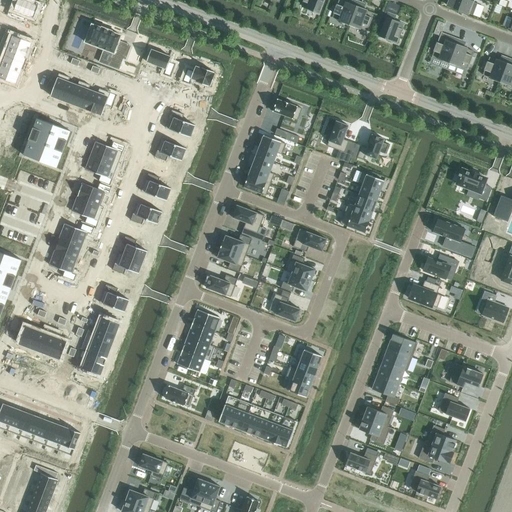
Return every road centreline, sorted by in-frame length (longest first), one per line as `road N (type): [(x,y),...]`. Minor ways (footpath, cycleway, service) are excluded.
road 1 (residential): [(186,292),(305,337),(343,236),(223,192)]
road 2 (residential): [(0,102),(5,86),(91,119),(0,346)]
road 3 (residential): [(385,311),(314,504)]
road 4 (residential): [(314,504),(133,432)]
road 5 (residential): [(451,511),(510,358)]
road 6 (residential): [(277,46),(223,192)]
road 7 (residential): [(186,292),(133,432)]
road 8 (residential): [(133,432),(0,381)]
road 9 (residential): [(510,358),(385,311)]
road 10 (tertiary): [(400,94),(277,46)]
road 11 (tertiary): [(277,46),(154,0)]
